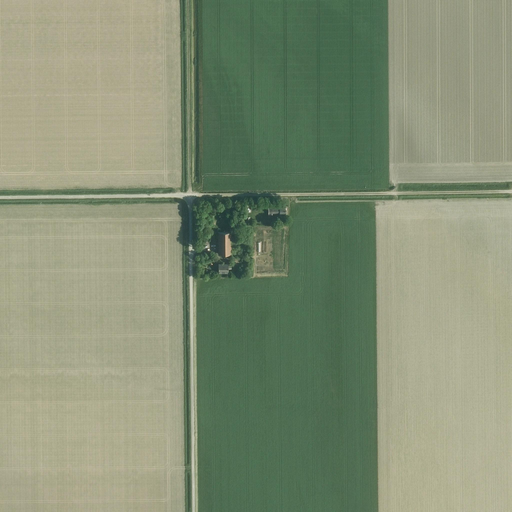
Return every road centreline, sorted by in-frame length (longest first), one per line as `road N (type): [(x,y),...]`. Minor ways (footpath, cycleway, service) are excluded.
road 1 (track): [(185,0),(186,195),(511,190)]
road 2 (unclassified): [(191,511),(186,195),(0,197)]
